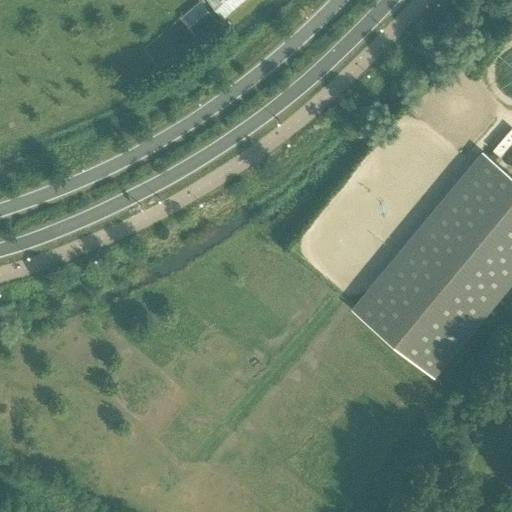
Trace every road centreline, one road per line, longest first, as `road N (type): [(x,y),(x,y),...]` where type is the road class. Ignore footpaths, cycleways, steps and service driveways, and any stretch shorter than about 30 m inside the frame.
road 1 (secondary): [(0,250),(100,212),(196,162),(323,69),(389,0)]
road 2 (secondary): [(337,0),(251,77),(148,148),(0,211)]
